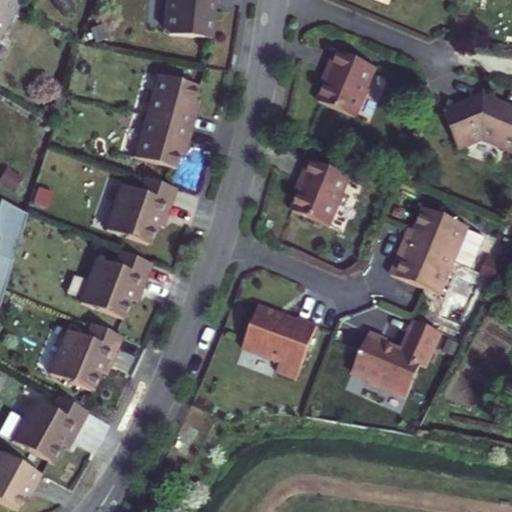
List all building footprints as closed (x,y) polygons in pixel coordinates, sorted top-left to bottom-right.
[(0,0),(0,30),(2,32),(19,3),(12,0),(0,0)] [(216,0),(166,0),(163,35),(210,40),(214,0),(216,1),(216,0)] [(335,53),(329,68),(332,69),(318,103),(355,119),(375,69),(335,53)] [(156,76),(145,118),(191,131),(196,115),(191,113),(198,88),(156,76)] [(511,110),(483,98),(442,114),(459,155),(483,145),(511,157),(511,110)] [(191,131),(145,118),(133,159),(175,171),(182,145),(187,147),(191,131)] [(349,178),(309,162),(302,177),(306,179),(292,213),(329,228),(349,178)] [(0,184),(14,192),(22,179),(6,170),(0,180),(0,184)] [(176,190),(143,179),(138,193),(121,187),(105,232),(148,247),(154,229),(158,218),(165,221),(176,190)] [(52,194),(39,190),(34,202),(47,207),(52,194)] [(390,277),(440,297),(454,263),(460,266),(462,261),(473,265),(484,239),(467,231),(468,229),(423,210),(402,260),(397,258),(390,277)] [(158,218),(154,229),(162,231),(165,221),(158,218)] [(152,265),(119,253),(113,267),(96,261),(79,305),(122,321),(128,303),(132,293),(140,296),(152,265)] [(486,259),(479,275),(492,281),(500,265),(486,259)] [(132,293),(128,303),(136,306),(140,296),(132,293)] [(277,317),(275,314),(258,307),(242,350),(279,364),(276,374),(296,382),(316,327),(296,319),(295,324),(277,317)] [(425,370),(440,335),(414,323),(401,352),(385,345),(387,342),(369,334),(351,375),(369,382),(368,385),(405,401),(420,368),(425,370)] [(122,339),(89,325),(84,339),(67,332),(48,375),(90,393),(98,375),(102,365),(109,369),(122,339)] [(102,365),(98,375),(105,379),(109,369),(102,365)] [(87,414),(57,397),(49,410),(33,401),(11,443),(50,464),(59,448),(64,438),(71,442),(87,414)] [(64,438),(59,448),(66,452),(71,442),(64,438)] [(41,476),(0,454),(0,504),(14,511),(15,511),(23,499),(28,489),(33,492),(41,476)] [(28,489),(23,499),(27,501),(33,492),(28,489)]
